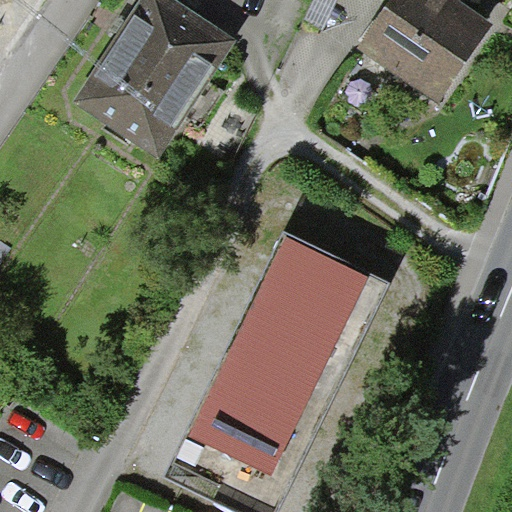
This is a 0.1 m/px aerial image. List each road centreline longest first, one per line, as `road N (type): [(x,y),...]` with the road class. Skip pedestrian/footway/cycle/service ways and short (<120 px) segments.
road 1 (secondary): [(511,292),(425,511)]
road 2 (residential): [(0,104),(73,0)]
